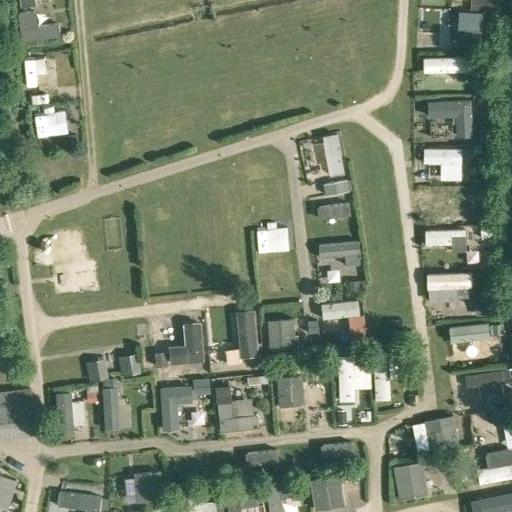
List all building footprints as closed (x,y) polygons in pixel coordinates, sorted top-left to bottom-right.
[(169,0),(177,17),(197,8),(193,0),(169,0)] [(471,0),(471,8),(501,10),(501,0),(471,0)] [(35,11),(18,13),(22,42),(59,38),(57,23),(36,26),(35,11)] [(446,32),(458,33),(459,13),(434,12),(433,24),(447,24),(446,32)] [(182,30),(190,56),(211,49),(203,24),(182,30)] [(152,59),(170,56),(165,32),(147,36),(152,59)] [(485,62),(498,62),(498,51),(485,51),(485,62)] [(34,72),(46,71),(45,54),(32,56),(34,72)] [(447,73),(447,79),(459,78),(458,72),(457,60),(430,61),(430,73),(447,73)] [(37,90),(38,105),(72,103),(70,76),(53,77),(54,89),(37,90)] [(473,136),(471,100),(466,100),(426,102),(427,114),(427,116),(455,115),(456,137),(473,136)] [(50,118),(39,120),(42,139),(81,134),(76,104),(49,108),(50,118)] [(491,112),(481,112),(481,122),(491,122),(491,112)] [(348,171),(345,129),(327,130),(329,173),(348,171)] [(43,144),(45,156),(76,149),(73,137),(43,144)] [(305,171),(307,183),(330,178),(322,137),(311,139),(315,161),(311,162),(312,170),(305,171)] [(158,153),(156,140),(138,143),(140,156),(158,153)] [(440,167),(463,167),(463,148),(423,148),(423,160),(440,160),(440,167)] [(478,161),(480,169),(486,167),(483,159),(478,161)] [(42,169),(45,183),(79,176),(76,161),(42,169)] [(240,167),(212,172),(216,193),(243,188),(240,167)] [(471,179),(473,184),(477,186),(482,185),(484,180),(483,175),(478,173),(474,175),(471,179)] [(324,185),(326,195),(348,190),(346,181),(324,185)] [(439,215),(463,215),(463,195),(440,194),(439,215)] [(239,213),(239,228),(284,227),(283,212),(239,213)] [(481,227),(481,238),(489,237),(489,227),(481,227)] [(328,241),(328,247),(346,246),(344,228),(310,231),(311,242),(328,241)] [(428,230),(428,244),(465,244),(465,229),(428,230)] [(245,236),(246,266),(256,266),(256,264),(283,264),(282,253),(255,253),(255,236),(245,236)] [(317,269),(318,281),(352,279),(351,266),(317,269)] [(255,301),(286,301),(286,273),(255,273),(255,301)] [(456,285),(456,293),(469,292),(468,273),(435,274),(436,286),(456,285)] [(350,293),(360,292),(359,282),(349,283),(350,293)] [(490,297),(475,298),(476,315),(491,314),(490,297)] [(328,318),(329,326),(338,325),(337,318),(360,316),(359,304),(321,307),(322,319),(328,318)] [(255,307),(255,316),(265,316),(265,307),(255,307)] [(369,316),(370,328),(409,323),(407,311),(369,316)] [(264,319),(266,351),(304,349),(303,337),(282,338),(280,318),(264,319)] [(317,332),(316,320),(308,320),(309,332),(317,332)] [(222,322),(222,334),(255,333),(255,322),(222,322)] [(492,333),(503,332),(502,323),(491,324),(492,333)] [(452,331),(455,353),(480,349),(478,328),(452,331)] [(155,351),(157,370),(203,364),(201,346),(155,351)] [(511,348),(482,352),(484,363),(511,359),(511,348)] [(414,360),(413,349),(403,350),(404,361),(414,360)] [(137,353),(119,356),(122,374),(140,371),(137,353)] [(374,355),(377,385),(388,384),(387,378),(393,377),(390,353),(385,354),(374,355)] [(142,356),(143,369),(153,368),(153,364),(152,355),(143,356),(142,356)] [(360,387),(371,387),(372,357),(361,356),(360,387)] [(103,359),(86,363),(89,380),(107,376),(103,359)] [(339,364),(340,393),(352,392),(352,377),(359,376),(358,363),(339,364)] [(511,380),(511,367),(502,368),(503,381),(511,380)] [(249,385),(268,383),(267,375),(248,377),(249,385)] [(286,378),(286,391),(327,389),(327,377),(286,378)] [(196,393),(210,392),(210,378),(196,379),(196,393)] [(259,427),(257,413),(233,416),(231,384),(215,386),(220,432),(259,427)] [(0,437),(36,434),(31,386),(0,390),(0,437)] [(162,430),(179,429),(177,402),(192,401),(191,386),(160,388),(162,430)] [(468,396),(470,409),(502,404),(500,391),(488,393),(487,388),(478,390),(478,394),(468,396)] [(96,391),(88,392),(88,402),(97,401),(96,391)] [(118,400),(120,412),(152,408),(150,396),(118,400)] [(69,404),(69,416),(98,414),(97,401),(69,404)] [(510,421),(508,408),(492,411),(495,424),(510,421)] [(486,410),(467,411),(468,427),(487,426),(486,410)] [(338,423),(346,423),(345,411),(337,411),(338,423)] [(443,433),(445,444),(464,441),(459,412),(447,414),(450,431),(443,433)] [(318,442),(321,466),(347,462),(345,451),(330,453),(329,441),(318,442)] [(272,456),(272,461),(290,460),(289,455),(300,454),(299,443),(263,446),(264,457),(272,456)] [(489,469),(492,479),(511,472),(511,461),(505,464),(499,445),(487,448),(493,468),(489,469)] [(226,456),(229,480),(247,477),(243,453),(226,456)] [(441,467),(452,466),(451,453),(439,455),(441,467)] [(142,457),(147,500),(162,499),(157,455),(142,457)] [(190,461),(194,490),(210,488),(206,457),(195,459),(195,461),(190,461)] [(404,463),(409,494),(420,492),(417,472),(427,471),(425,460),(404,463)] [(102,495),(102,500),(114,499),(111,465),(100,466),(101,487),(89,487),(90,496),(102,495)] [(0,507),(7,510),(18,479),(0,472),(0,507)] [(210,474),(212,486),(222,485),(221,473),(210,474)] [(343,498),(344,505),(356,503),(353,482),(317,488),(319,502),(343,498)] [(266,485),(271,511),(283,511),(278,483),(266,485)] [(499,511),(501,511),(500,511),(510,511),(510,510),(511,509),(511,507),(511,506),(511,505),(511,497),(510,498),(510,497),(482,504),(483,511),(499,511)] [(188,502),(188,511),(200,511),(200,501),(188,502)] [(229,511),(241,511),(242,501),(230,501),(229,511)]
